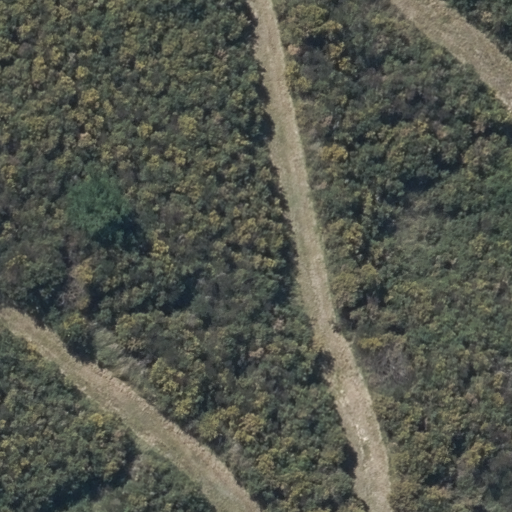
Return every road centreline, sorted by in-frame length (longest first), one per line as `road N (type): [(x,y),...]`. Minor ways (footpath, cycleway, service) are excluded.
road 1 (track): [(377,511),(282,71),(281,0)]
road 2 (track): [(0,295),(107,371),(193,452),(235,511)]
road 3 (track): [(511,87),(424,0)]
